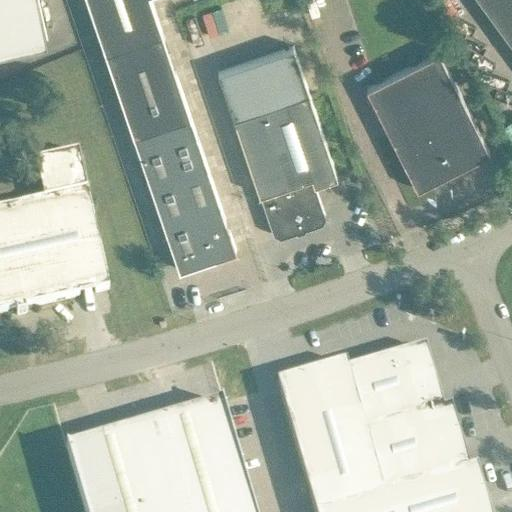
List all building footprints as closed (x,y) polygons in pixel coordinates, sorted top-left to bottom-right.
[(37,0),(0,0),(0,51),(47,41),(37,0)] [(87,0),(179,269),(236,250),(151,0),(87,0)] [(511,0),(480,0),(511,43),(511,0)] [(293,46),(219,72),(234,117),(273,234),(280,237),(322,223),(326,216),(323,210),(315,184),(337,176),(309,92),(293,46)] [(490,152),(439,51),(366,88),(417,189),(490,152)] [(109,290),(78,152),(35,162),(44,200),(0,210),(0,313),(16,310),(17,315),(27,313),(26,308),(109,290)] [(425,350),(348,372),(346,364),(277,384),(314,511),(489,511),(477,469),(469,471),(451,409),(443,411),(425,350)] [(253,511),(222,403),(221,403),(222,404),(67,450),(67,448),(66,448),(84,511),(253,511)]
